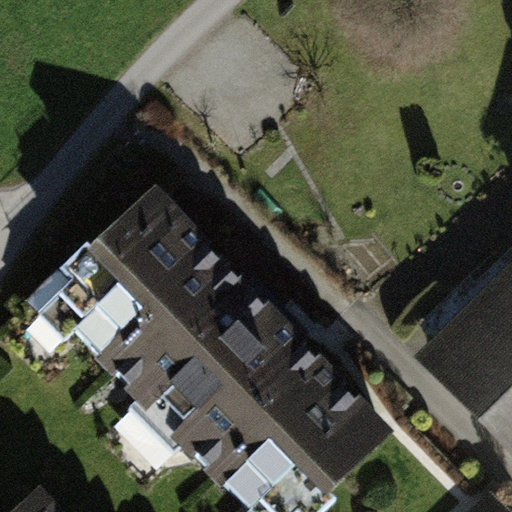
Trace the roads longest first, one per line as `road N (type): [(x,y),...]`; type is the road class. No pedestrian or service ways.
road 1 (track): [(227,0),(0,232)]
road 2 (residential): [(511,481),(341,327)]
